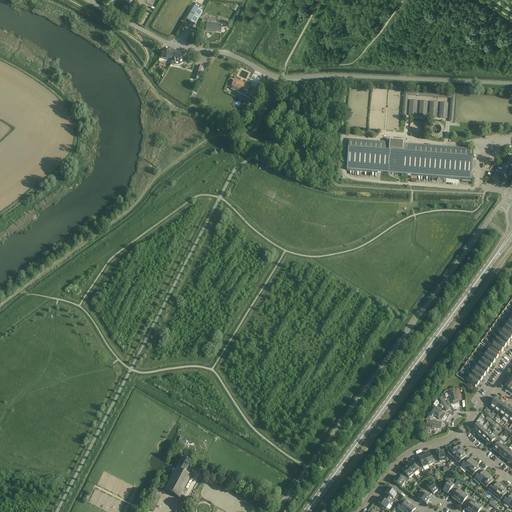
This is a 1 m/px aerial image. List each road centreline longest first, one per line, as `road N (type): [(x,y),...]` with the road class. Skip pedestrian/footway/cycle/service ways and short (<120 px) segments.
road 1 (unclassified): [(511,83),(273,76),(225,53),(159,39),(87,0)]
road 2 (unclassified): [(502,201),(276,511)]
road 3 (secondary): [(306,511),(511,232)]
road 4 (unknown): [(306,76),(307,67),(359,57),(403,0)]
